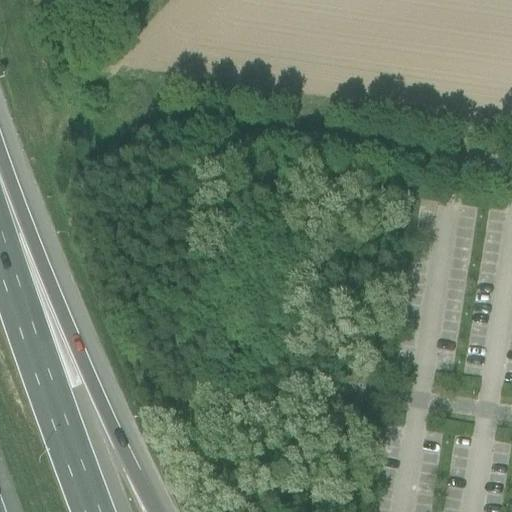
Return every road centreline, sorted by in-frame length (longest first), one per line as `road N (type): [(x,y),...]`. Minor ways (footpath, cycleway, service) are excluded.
road 1 (motorway): [(149,511),(0,199)]
road 2 (motorway): [(90,511),(0,254)]
